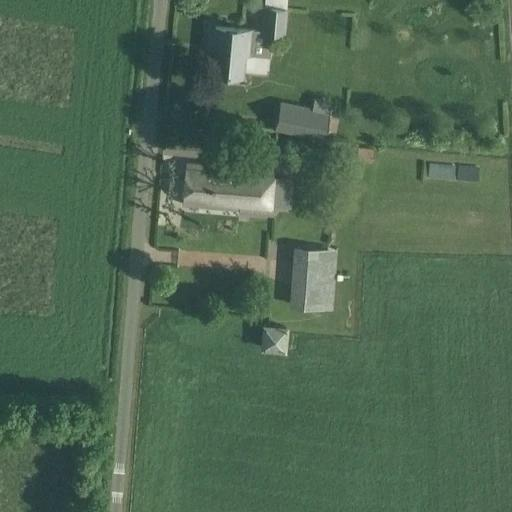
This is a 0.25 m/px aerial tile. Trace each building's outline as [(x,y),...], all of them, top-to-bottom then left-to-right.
[(288,8),(265,6),(262,31),(286,34),(288,8)] [(211,70),(211,72),(241,75),(243,53),(249,54),(251,29),(215,26),(213,56),(208,55),(207,70),(211,70)] [(328,113),(281,103),(275,128),(323,139),(328,113)] [(179,203),(205,205),(268,211),(272,170),(183,162),(179,203)] [(298,259),(312,260),(313,247),(299,246),(298,259)] [(286,327),(263,325),(261,347),(284,349),(286,327)]
